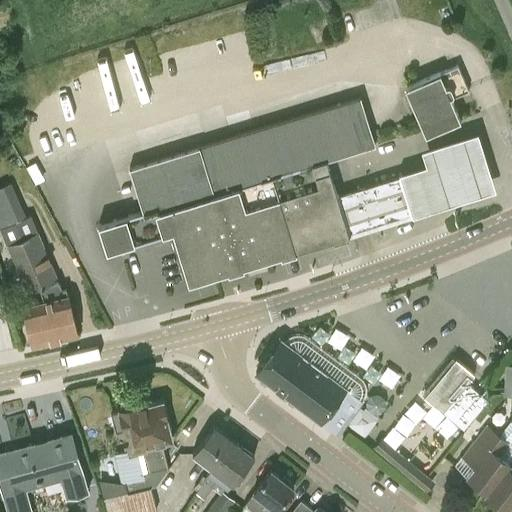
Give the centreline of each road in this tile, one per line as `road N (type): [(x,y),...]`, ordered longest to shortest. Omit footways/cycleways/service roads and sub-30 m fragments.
road 1 (secondary): [(216,328),(511,223)]
road 2 (residential): [(392,511),(236,391),(216,328)]
road 3 (secondary): [(0,378),(216,328)]
